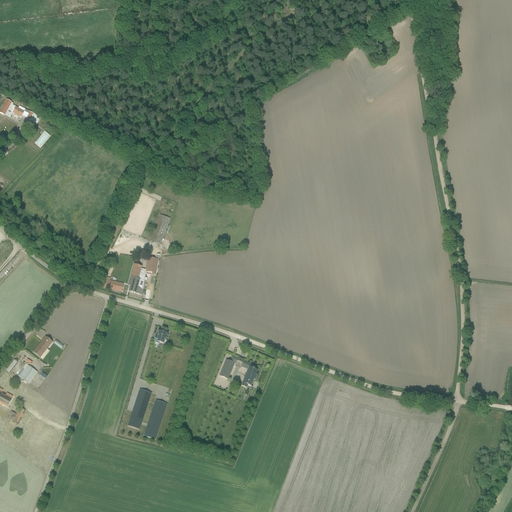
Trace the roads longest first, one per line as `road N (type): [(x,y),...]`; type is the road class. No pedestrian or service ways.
road 1 (track): [(409,511),(453,415),(462,355),(460,288),(407,0)]
road 2 (track): [(511,409),(387,392),(238,337)]
road 3 (unclassified): [(109,298),(36,511)]
road 4 (unclassified): [(238,337),(109,298)]
